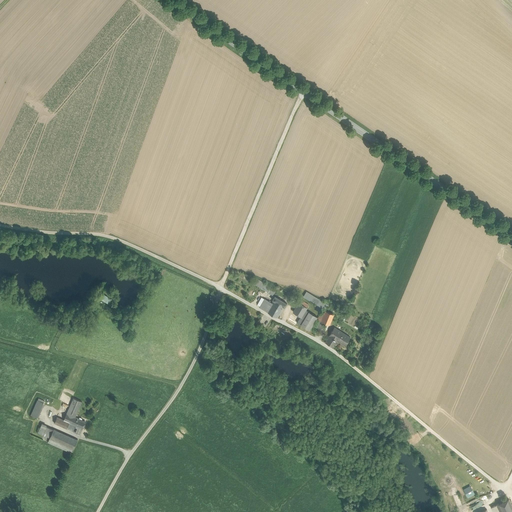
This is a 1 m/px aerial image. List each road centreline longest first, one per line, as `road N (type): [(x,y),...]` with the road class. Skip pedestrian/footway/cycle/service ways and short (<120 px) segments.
road 1 (unclassified): [(222,288),(346,359),(496,484),(506,489),(511,476)]
road 2 (unclassified): [(222,288),(179,388),(97,511)]
road 3 (secondary): [(511,234),(302,92)]
road 4 (unclassified): [(0,227),(125,241),(222,288)]
road 5 (unclassified): [(222,288),(302,92)]
road 6 (secondary): [(302,92),(174,0)]
